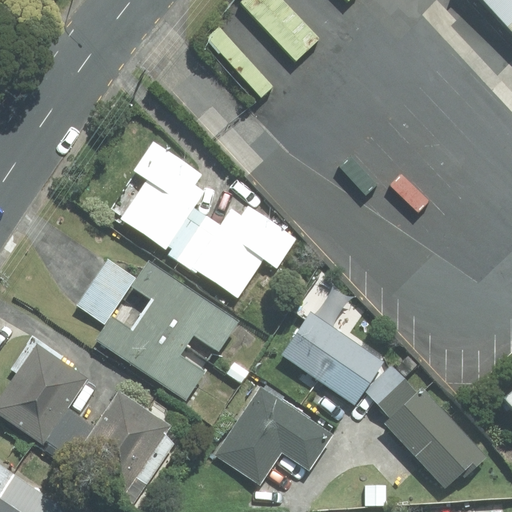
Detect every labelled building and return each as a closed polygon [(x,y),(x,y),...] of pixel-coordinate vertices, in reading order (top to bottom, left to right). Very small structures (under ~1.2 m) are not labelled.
[(260,0),(242,0),(240,1),(296,64),(308,53),(260,0)] [(283,0),(260,0),(308,53),(321,42),(283,0)] [(511,0),(477,0),(511,39),(511,0)] [(276,86),(222,26),(208,39),(262,98),(276,86)] [(492,199),(410,108),(396,120),(479,211),(492,199)] [(123,215),(121,219),(165,248),(168,245),(173,248),(169,254),(180,261),(209,216),(195,207),(206,191),(197,185),(204,174),(154,141),(134,171),(136,172),(112,208),(123,215)] [(209,216),(180,261),(238,299),(264,259),(277,267),(296,238),(248,207),(242,216),(230,209),(221,224),(209,216)] [(135,278),(108,260),(93,281),(120,299),(135,278)] [(219,352),(240,321),(150,262),(134,286),(156,300),(145,316),(187,344),(193,335),(219,352)] [(120,299),(93,281),(77,304),(105,323),(120,299)] [(354,403),(382,362),(311,314),(283,354),(354,403)] [(187,344),(145,316),(134,332),(111,317),(96,340),(186,400),(205,371),(180,355),(187,344)] [(86,378),(37,346),(0,401),(0,414),(43,443),(45,439),(67,407),(86,378)] [(417,394),(391,366),(365,390),(390,418),(417,394)] [(309,470),(332,435),(261,388),(217,455),(260,483),(281,451),(309,470)] [(486,458),(422,389),(417,394),(390,418),(385,423),(445,488),(461,473),(465,477),(486,458)] [(169,427),(119,394),(97,427),(76,459),(75,460),(125,493),(169,427)] [(511,396),(502,405),(511,416),(511,396)] [(97,427),(67,407),(45,439),(76,459),(97,427)] [(0,465),(0,493),(13,474),(0,465)] [(13,474),(0,493),(0,511),(64,511),(66,510),(13,474)] [(385,486),(365,486),(365,505),(385,505),(385,486)]
